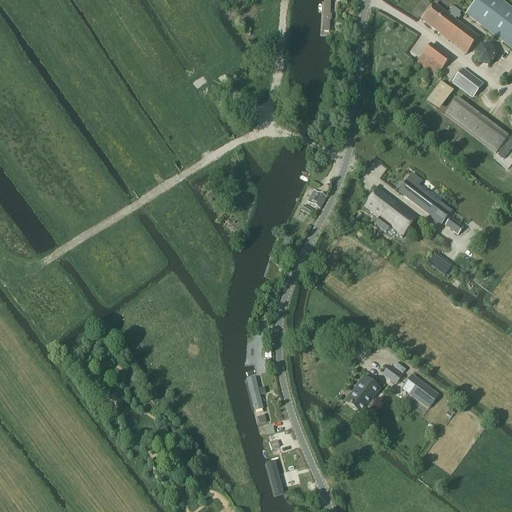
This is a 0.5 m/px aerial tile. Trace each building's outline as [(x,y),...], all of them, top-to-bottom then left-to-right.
[(511,50),(511,11),(497,0),(476,0),(465,16),(511,50)] [(322,36),(332,36),(332,2),(322,2),(322,36)] [(452,8),(446,17),(433,7),(421,23),(466,56),(478,39),(454,22),(460,14),(452,8)] [(436,78),(449,61),(430,46),(416,64),(436,78)] [(496,58),(491,47),(480,47),(473,55),(477,66),(488,67),(496,58)] [(471,99),(481,85),(462,71),(452,84),(471,99)] [(436,109),(449,92),(440,84),(426,102),(436,109)] [(496,154),(508,138),(456,100),(444,116),(496,154)] [(502,161),(511,148),(511,136),(497,157),(502,161)] [(450,213),(418,188),(422,183),(412,176),(398,194),(431,219),(430,221),(440,229),(451,214),(450,213)] [(415,221),(377,191),(365,207),(379,218),(374,224),(386,233),(390,229),(400,237),(399,238),(401,240),(402,238),(403,237),(400,235),(412,219),(415,222),(415,221)] [(319,210),(326,199),(313,192),(307,203),(319,210)] [(309,216),(311,211),(303,207),(300,211),(309,216)] [(463,230),(450,220),(444,227),(457,237),(463,230)] [(434,270),(440,262),(434,257),(428,265),(434,270)] [(395,385),(401,378),(389,368),(383,376),(395,385)] [(428,410),(438,397),(412,377),(402,390),(428,410)] [(371,401),(379,390),(364,379),(345,404),(360,415),(365,408),(367,410),(369,410),(373,404),(372,402),(371,401)] [(253,413),(262,410),(254,381),(244,383),(253,413)] [(257,419),(259,425),(266,423),(264,417),(257,419)] [(272,429),(266,430),(264,430),(266,437),(267,436),(274,435),(272,429)] [(274,500),(284,497),(274,464),(264,467),(274,500)]
